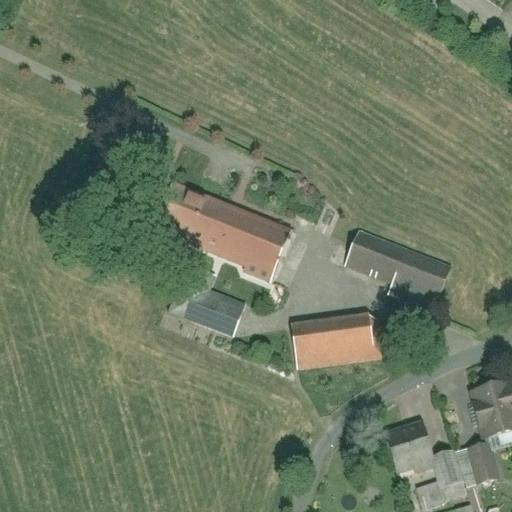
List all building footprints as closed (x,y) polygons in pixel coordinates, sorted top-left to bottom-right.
[(184,182),(159,238),(275,288),(299,232),(184,182)] [(368,230),(351,272),(442,309),(459,266),(368,230)] [(188,284),(172,320),(235,347),(251,312),(188,284)] [(295,336),(302,378),(386,364),(379,323),(295,336)] [(485,438),(488,451),(511,445),(511,387),(475,396),(484,438),(485,438)] [(388,440),(397,477),(441,465),(432,429),(388,440)] [(472,497),(494,490),(483,455),(461,462),(472,497)] [(444,471),(452,498),(466,494),(458,467),(444,471)] [(418,497),(423,511),(442,511),(449,510),(442,489),(418,497)]
